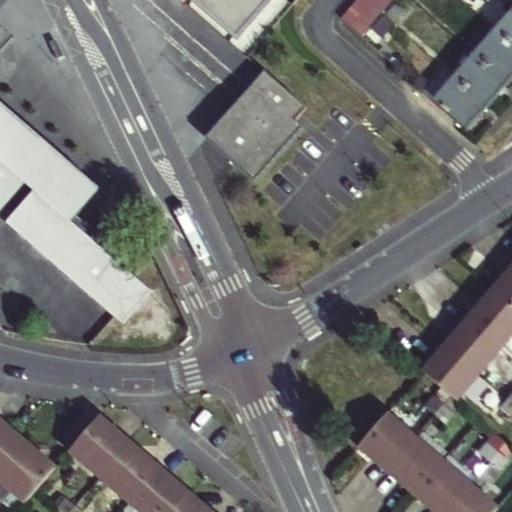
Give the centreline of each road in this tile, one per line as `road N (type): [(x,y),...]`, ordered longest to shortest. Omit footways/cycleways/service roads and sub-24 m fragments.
road 1 (residential): [(51,0),(227,363)]
road 2 (residential): [(262,344),(99,0)]
road 3 (residential): [(330,0),(321,9),(322,34),(432,134),(486,199)]
road 4 (residential): [(262,344),(486,199)]
road 5 (residential): [(0,358),(128,378),(227,363)]
road 6 (residential): [(328,511),(262,344)]
road 7 (residential): [(227,363),(295,511)]
